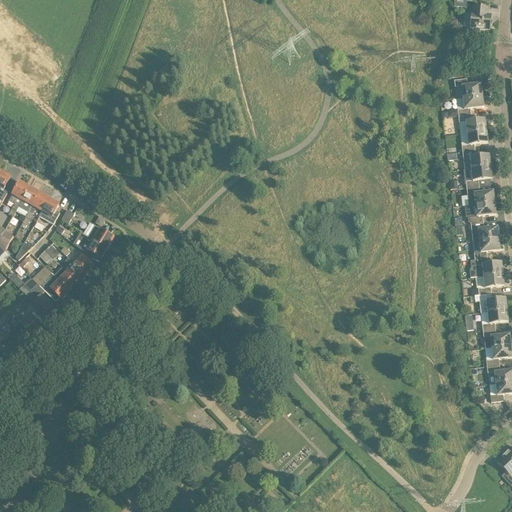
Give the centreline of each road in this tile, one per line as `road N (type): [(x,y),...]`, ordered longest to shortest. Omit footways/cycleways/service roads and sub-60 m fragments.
road 1 (unclassified): [(432,511),(167,243)]
road 2 (residential): [(193,511),(53,364)]
road 3 (residential): [(167,243),(0,145)]
road 4 (residential): [(53,364),(167,243)]
